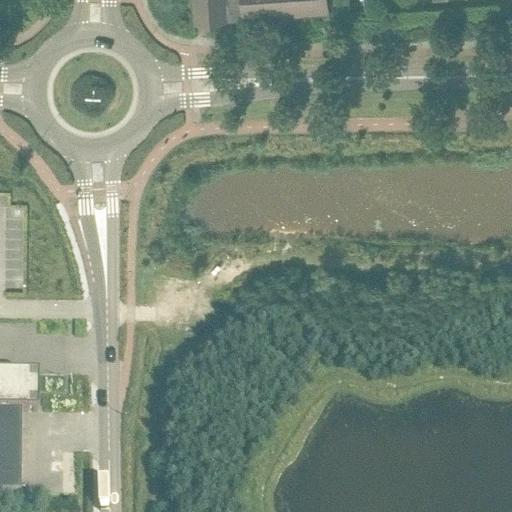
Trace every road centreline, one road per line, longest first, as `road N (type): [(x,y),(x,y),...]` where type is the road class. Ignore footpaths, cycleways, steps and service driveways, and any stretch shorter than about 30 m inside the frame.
road 1 (unclassified): [(111,511),(102,233)]
road 2 (secondary): [(247,82),(511,77)]
